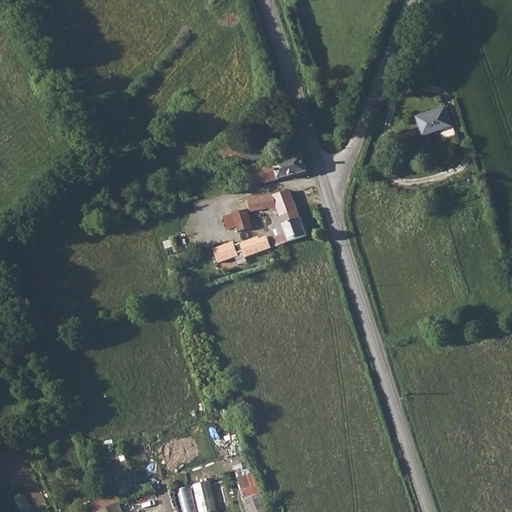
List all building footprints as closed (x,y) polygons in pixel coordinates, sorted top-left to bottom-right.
[(445,107),(417,116),(423,135),(451,126),(445,107)] [(269,139),(242,146),(247,165),(242,166),(244,173),(249,172),(254,188),(307,173),(303,158),(292,161),(290,151),(274,156),(269,139)] [(229,170),(224,151),(213,162),(216,173),(229,170)] [(187,183),(170,184),(171,197),(188,195),(187,183)] [(270,210),(273,218),(297,212),(290,193),(250,201),(252,214),(270,210)] [(247,212),(225,219),(230,236),(252,229),(247,212)] [(297,212),(273,218),(280,236),(271,239),(275,249),(307,237),(297,212)] [(260,241),(259,239),(236,247),(239,255),(244,253),(246,258),(264,252),(260,241)] [(267,239),(260,241),(264,252),(271,249),(267,239)] [(212,481),(194,485),(201,511),(211,511),(219,510),(212,481)] [(184,511),(198,511),(192,486),(178,489),(184,511)] [(244,495),(241,496),(246,511),(268,511),(259,487),(243,492),(244,495)] [(19,511),(34,511),(27,493),(14,498),(19,511)]
